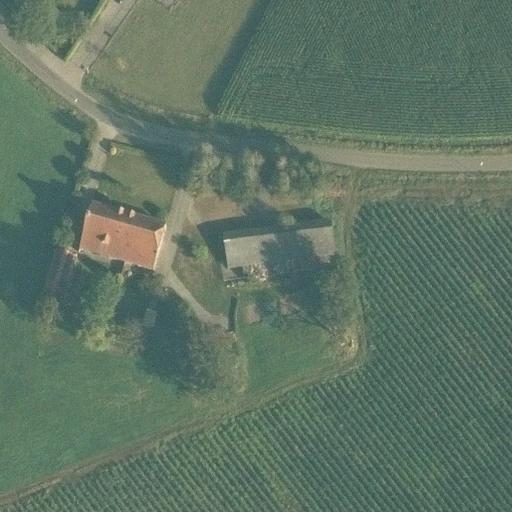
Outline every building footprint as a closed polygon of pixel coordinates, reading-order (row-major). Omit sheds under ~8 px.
[(80,251),(116,262),(129,218),(92,207),(82,243),(80,251)] [(116,262),(153,272),(166,228),(129,218),(116,262)] [(242,269),(244,281),(336,270),(330,224),(223,237),(228,271),(242,269)] [(61,307),(75,259),(56,254),(43,302),(61,307)] [(147,313),(142,328),(153,331),(158,316),(147,313)] [(200,350),(214,382),(238,372),(230,353),(239,349),(233,336),(200,350)]
